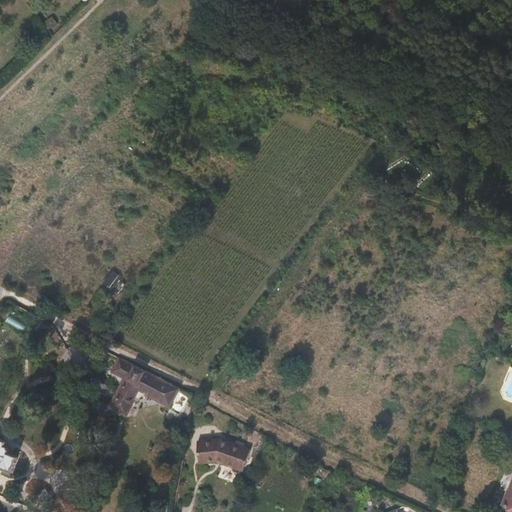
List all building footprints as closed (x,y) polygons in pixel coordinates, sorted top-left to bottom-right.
[(113,370),(129,378),(126,383),(118,386),(108,405),(128,415),(136,397),(140,399),(146,397),(147,394),(170,407),(180,388),(120,357),(113,370)] [(179,418),(190,396),(180,391),(169,413),(179,418)] [(8,441),(0,438),(0,466),(14,472),(19,457),(9,453),(10,450),(10,446),(7,445),(8,441)] [(224,441),(198,444),(199,464),(216,463),(217,460),(226,464),(225,466),(235,471),(239,463),(246,467),(251,454),(224,441)] [(246,467),(239,463),(235,471),(243,474),(246,467)]
